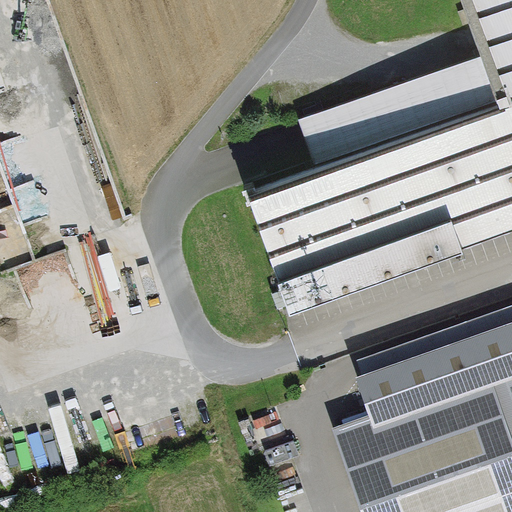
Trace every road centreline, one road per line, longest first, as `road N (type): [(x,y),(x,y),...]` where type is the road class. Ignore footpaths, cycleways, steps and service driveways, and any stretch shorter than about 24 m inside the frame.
road 1 (residential): [(511,269),(261,362),(225,359),(200,341),(162,240),(159,198),(181,158)]
road 2 (unknown): [(200,341),(0,358)]
